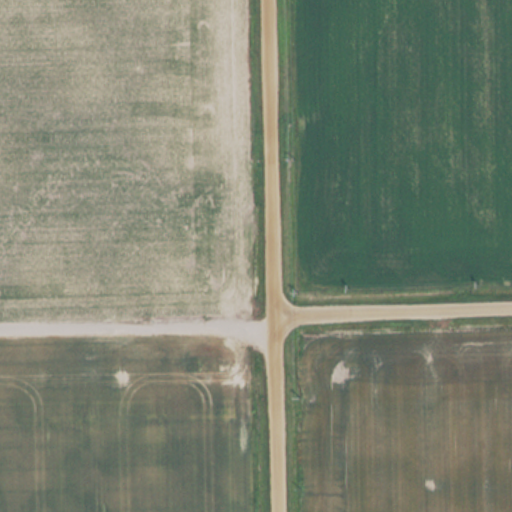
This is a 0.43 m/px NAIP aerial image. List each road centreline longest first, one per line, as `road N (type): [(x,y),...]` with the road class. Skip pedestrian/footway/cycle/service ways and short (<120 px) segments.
road 1 (residential): [(272,511),(262,0)]
road 2 (residential): [(511,309),(268,317)]
